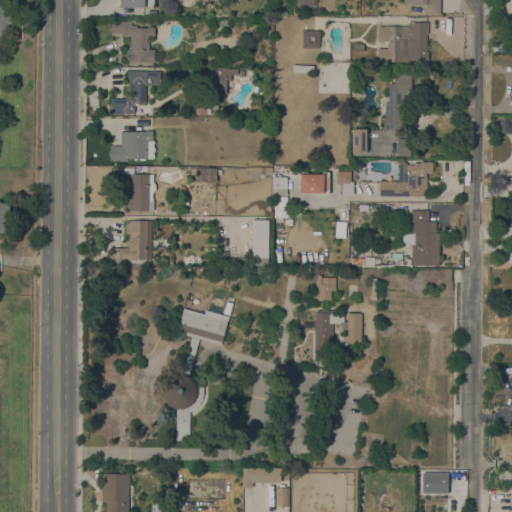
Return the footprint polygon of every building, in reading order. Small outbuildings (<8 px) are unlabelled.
[(0,0),(11,0),(11,25),(8,25),(7,42),(0,42),(0,0)] [(118,0),(118,8),(153,7),(152,0),(118,0)] [(440,0),(440,14),(426,14),(427,5),(404,5),(404,0),(440,0)] [(155,62),(126,62),(126,53),(130,53),(130,34),(112,34),(112,19),(132,18),(132,25),(137,25),(138,28),(147,28),(147,27),(154,27),(154,38),(149,38),(149,49),(155,49),(155,62)] [(408,26),(408,22),(428,22),(428,34),(427,34),(426,51),(429,51),(429,62),(377,62),(377,48),(387,48),(387,42),(377,42),(377,26),(408,26)] [(319,30),(319,48),(302,48),(302,30),(319,30)] [(364,43),(363,51),(353,51),(354,43),(364,43)] [(313,65),(313,73),(292,72),(293,65),(313,65)] [(230,80),(226,80),(226,94),(207,94),(207,82),(194,82),(194,74),(201,74),(201,70),(211,70),(211,68),(238,68),(237,74),(231,74),(230,80)] [(158,71),(158,85),(146,85),(145,97),(146,97),(146,104),(135,103),(134,114),(111,114),(111,98),(132,99),(132,84),(129,84),(129,81),(127,81),(127,70),(158,71)] [(383,130),(383,116),(384,116),(385,102),(389,102),(389,83),(394,83),(394,74),(411,74),(411,94),(404,94),(404,108),(405,108),(405,118),(402,118),(403,130),(383,130)] [(251,96),(260,97),(259,106),(250,105),(251,96)] [(196,114),(196,105),(206,105),(206,114),(196,114)] [(366,128),(366,152),(352,152),(352,128),(366,128)] [(126,160),(110,160),(110,145),(121,145),(121,131),(145,131),(145,130),(153,130),(152,140),(154,140),(155,142),(155,143),(154,144),(153,145),(154,146),(155,148),(155,150),(155,151),(153,152),(153,153),(154,154),(155,156),(154,157),(153,159),(145,159),(145,160),(139,160),(139,159),(137,159),(137,160),(134,160),(134,158),(126,158),(126,160)] [(411,139),(410,156),(396,155),(397,138),(411,139)] [(403,160),(408,165),(414,165),(414,163),(420,163),(420,161),(432,162),(432,173),(426,173),(426,182),(427,182),(427,196),(379,195),(379,181),(396,181),(396,182),(398,182),(398,165),(403,160)] [(216,167),(216,182),(213,182),(213,181),(208,181),(208,182),(204,182),(204,181),(200,181),(200,182),(196,182),(196,168),(216,167)] [(153,201),(154,201),(154,210),(126,211),(125,200),(127,200),(127,183),(121,183),(121,168),(134,168),(134,174),(153,174),(153,182),(155,184),(156,187),(156,189),(154,191),(153,192),(153,193),(153,201)] [(272,168),(271,174),(267,174),(267,178),(245,178),(245,176),(243,176),(243,172),(245,172),(245,168),(272,168)] [(336,171),(351,171),(351,181),(353,181),(353,195),(340,195),(340,183),(336,183),(336,171)] [(301,193),(301,192),(300,192),(300,174),(301,174),(301,172),(307,172),(307,174),(322,174),(322,172),(329,172),(329,194),(301,193)] [(287,177),(287,196),(271,196),(271,177),(287,177)] [(273,196),(286,196),(286,201),(290,216),(274,217),(273,196)] [(9,232),(0,232),(0,202),(9,202),(9,232)] [(411,210),(428,210),(428,221),(436,221),(436,232),(439,232),(439,266),(413,265),(413,244),(402,244),(402,233),(411,234),(411,210)] [(151,259),(132,259),(132,260),(125,260),(125,262),(109,262),(109,253),(110,253),(111,247),(128,248),(129,240),(125,240),(126,220),(151,220),(151,259)] [(268,264),(251,264),(251,220),(268,220),(268,264)] [(345,238),(335,238),(336,221),(346,222),(345,238)] [(375,257),(374,267),(364,267),(364,257),(375,257)] [(335,290),(330,290),(330,300),(316,300),(317,277),(335,277),(335,290)] [(189,374),(191,375),(193,377),(194,379),(196,380),(197,382),(198,385),(198,386),(198,388),(203,387),(203,394),(202,399),(199,404),(195,408),(189,411),(189,440),(176,440),(176,409),(174,408),(172,407),(169,405),(168,404),(166,403),(164,400),(163,397),(162,395),(162,393),(162,391),(162,388),(162,386),(163,384),(164,381),(165,379),(167,377),(169,376),(171,374),(173,373),(177,372),(179,372),(181,372),(191,337),(176,332),(183,308),(218,318),(219,313),(229,316),(221,345),(199,339),(189,374)] [(340,323),(332,323),(332,357),(315,357),(315,312),(324,312),(324,310),(334,310),(334,312),(336,312),(336,314),(340,314),(340,323)] [(361,313),(361,344),(347,344),(348,313),(361,313)] [(275,506),(275,487),(279,487),(279,482),(252,482),(252,487),(242,487),(243,468),(289,468),(288,506),(284,506),(282,508),(279,506),(275,506)] [(101,501),(102,473),(129,473),(128,511),(106,511),(106,501),(101,501)] [(163,503),(163,511),(151,511),(151,503),(163,503)]
